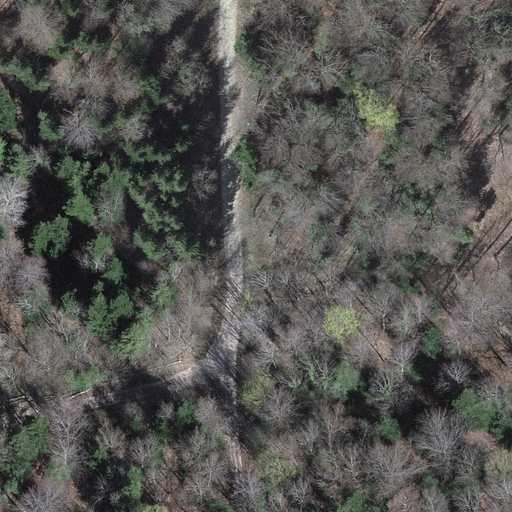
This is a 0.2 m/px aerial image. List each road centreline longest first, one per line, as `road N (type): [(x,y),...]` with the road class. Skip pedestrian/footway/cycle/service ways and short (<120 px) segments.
road 1 (track): [(241,511),(222,369),(227,0)]
road 2 (track): [(222,369),(73,413),(0,425)]
